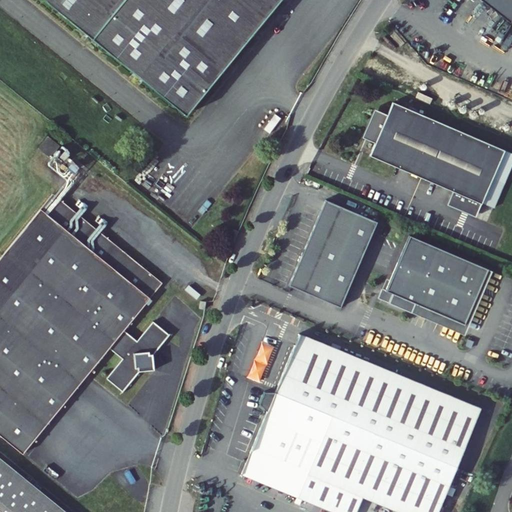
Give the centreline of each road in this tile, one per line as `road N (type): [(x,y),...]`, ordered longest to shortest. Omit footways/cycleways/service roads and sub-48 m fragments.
road 1 (unclassified): [(169,511),(242,268),(296,147),(382,0)]
road 2 (unknown): [(264,82),(213,125),(179,129),(9,0)]
road 3 (unknown): [(227,307),(83,187)]
